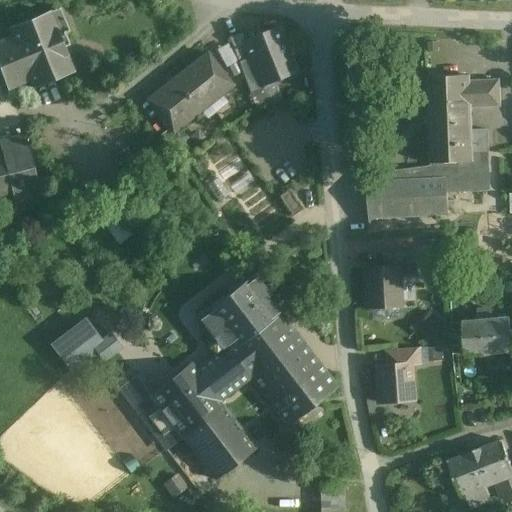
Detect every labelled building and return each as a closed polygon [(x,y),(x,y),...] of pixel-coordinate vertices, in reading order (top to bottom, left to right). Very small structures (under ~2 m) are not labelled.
[(59,8),(48,12),(58,36),(63,33),(69,31),(59,8)] [(58,36),(48,12),(8,28),(11,36),(0,40),(0,72),(7,89),(29,80),(32,88),(72,71),(63,47),(58,36)] [(243,41),(242,41),(249,59),(261,88),(262,87),(296,73),(277,27),(243,41)] [(68,45),(63,33),(58,36),(63,47),(68,45)] [(240,34),(228,38),(238,63),(249,59),(242,41),(243,41),(240,34)] [(175,132),(233,86),(206,53),(147,101),(169,128),(173,134),(175,132)] [(261,88),(249,59),(238,63),(257,112),(270,107),(262,87),(261,88)] [(469,76),(427,78),(433,164),(473,162),(472,129),(471,108),(470,82),(469,76)] [(107,97),(114,92),(111,83),(99,80),(91,86),(95,94),(107,97)] [(499,80),(470,82),(471,108),(500,107),(499,80)] [(177,134),(175,132),(173,134),(169,128),(160,136),(178,158),(189,149),(177,134)] [(433,167),(379,173),(379,181),(367,181),(369,219),(448,216),(447,193),(490,191),(487,128),(472,129),(473,162),(433,164),(433,167)] [(23,135),(0,140),(0,142),(3,154),(26,148),(23,135)] [(28,154),(0,160),(0,192),(13,190),(18,212),(41,206),(28,154)] [(228,195),(217,179),(206,186),(218,202),(228,195)] [(302,210),(288,190),(279,197),(292,217),(302,210)] [(117,215),(106,222),(118,242),(130,235),(117,215)] [(416,251),(380,253),(381,268),(397,267),(398,278),(418,277),(416,251)] [(381,268),(363,268),(365,309),(385,308),(385,303),(399,302),(398,278),(397,267),(381,268)] [(228,348),(232,353),(278,317),(281,315),(267,297),(270,294),(255,274),(199,318),(215,337),(219,335),(228,348)] [(487,274),(466,277),(468,308),(489,306),(487,274)] [(499,313),(479,315),(479,320),(463,321),(466,356),(487,354),(487,358),(495,357),(494,353),(511,352),(511,334),(511,318),(499,318),(499,313)] [(434,316),(421,329),(429,337),(442,325),(434,316)] [(335,388),(278,317),(232,353),(228,348),(196,372),(222,405),(249,384),(282,427),(287,423),(287,424),(318,401),(335,388)] [(113,334),(95,348),(107,364),(125,350),(113,334)] [(442,347),(426,349),(427,361),(443,360),(442,347)] [(419,348),(393,349),(394,365),(410,364),(410,366),(420,365),(419,348)] [(394,365),(379,366),(380,382),(376,382),(377,403),(412,400),(410,366),(410,364),(394,365)] [(142,371),(119,389),(157,440),(175,426),(183,436),(222,406),(222,405),(196,372),(191,365),(157,391),(142,371)] [(222,406),(183,436),(215,480),(255,449),(222,406)] [(511,466),(502,441),(447,461),(461,497),(466,495),(486,487),(496,484),(511,477),(511,466)] [(511,477),(496,484),(503,504),(511,500),(511,477)] [(343,511),(343,484),(319,485),(319,511),(343,511)] [(486,487),(466,495),(471,508),(492,500),(486,487)]
